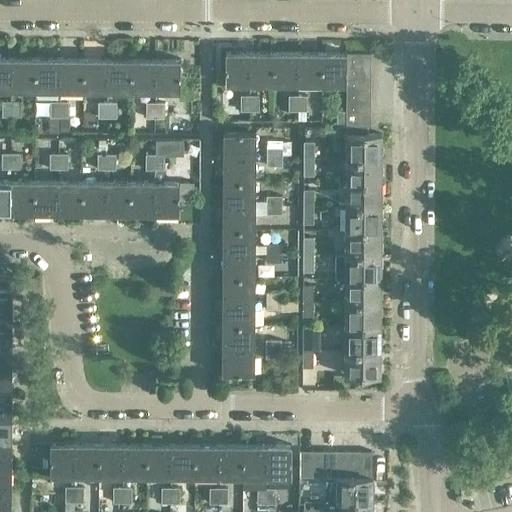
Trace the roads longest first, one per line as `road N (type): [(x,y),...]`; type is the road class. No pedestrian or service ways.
road 1 (residential): [(417,14),(0,8)]
road 2 (residential): [(422,409),(417,14)]
road 3 (residential): [(202,403),(104,403),(81,393),(57,269),(37,248),(0,241)]
road 4 (residential): [(422,409),(202,403)]
road 5 (residential): [(202,403),(190,240)]
